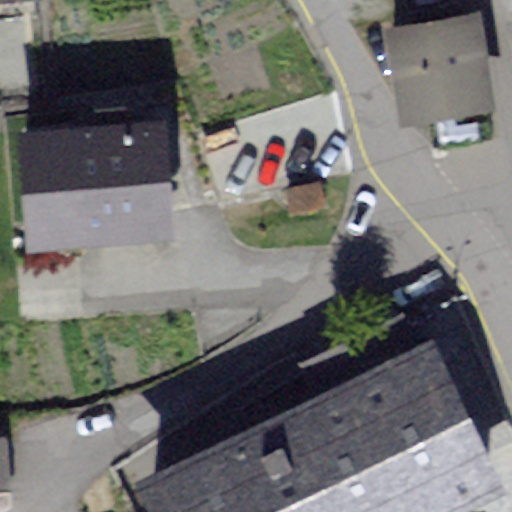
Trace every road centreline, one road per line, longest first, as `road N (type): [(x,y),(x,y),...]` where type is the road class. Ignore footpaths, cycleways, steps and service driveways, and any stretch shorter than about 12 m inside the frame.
road 1 (residential): [(323,0),(386,128),(441,208),(501,268)]
road 2 (residential): [(501,268),(503,161),(486,0)]
